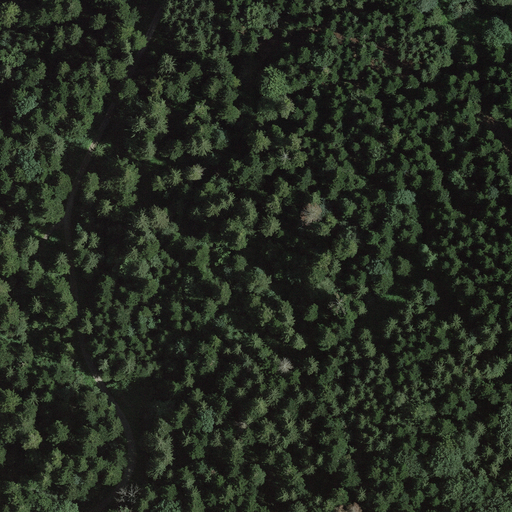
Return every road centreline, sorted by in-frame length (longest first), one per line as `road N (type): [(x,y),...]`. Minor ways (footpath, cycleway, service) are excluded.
road 1 (track): [(101,511),(131,477),(135,458),(83,339),(71,217)]
road 2 (track): [(71,217),(167,0)]
